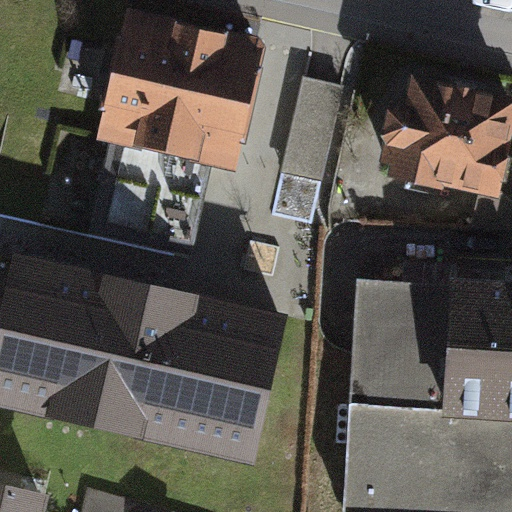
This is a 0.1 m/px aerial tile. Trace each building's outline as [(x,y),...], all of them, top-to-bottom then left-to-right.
[(266,35),(128,2),(98,132),(114,136),(92,228),(192,251),(213,163),(235,169),(266,35)] [(343,86),(304,77),(283,172),(323,180),(343,86)] [(511,133),(511,99),(409,77),(401,112),(394,110),(386,115),(378,142),(382,150),(378,167),(387,169),(384,183),(441,195),(442,191),(497,203),(511,133)] [(298,318),(22,256),(0,354),(0,412),(263,471),(298,318)] [(405,282),(362,279),(348,511),(511,511),(511,278),(453,275),(454,266),(406,263),(405,282)] [(38,498),(0,489),(0,511),(40,511),(43,499),(38,498)] [(83,511),(171,511),(90,489),(83,511)]
